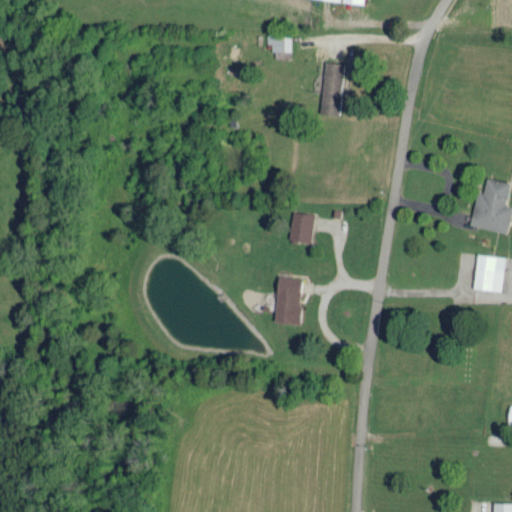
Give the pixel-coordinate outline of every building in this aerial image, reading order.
[(268,48),(291,49),(291,32),(269,31),(268,48)] [(339,111),(342,60),(323,59),(320,110),(339,111)] [(469,222),(506,230),(511,205),(503,203),(509,180),(486,175),(483,190),(477,189),(469,222)] [(289,237),(310,239),(313,211),(291,209),(289,237)] [(505,254),(476,251),(473,285),(501,288),(505,254)] [(297,320),(302,275),(278,272),(273,318),(297,320)]
